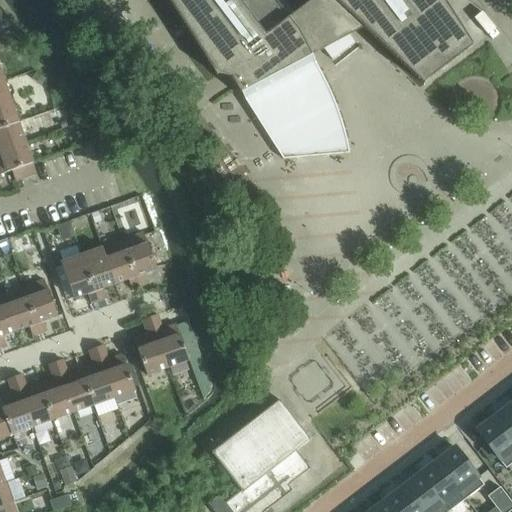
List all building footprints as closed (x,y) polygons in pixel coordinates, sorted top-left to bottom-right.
[(341,120),(338,111),(335,104),(333,99),(329,91),(326,84),(311,57),(323,49),(332,61),(355,44),(345,32),(357,23),(424,86),(473,48),(442,0),(167,0),(216,77),(218,76),(231,79),(283,161),(284,161),(350,155),(348,147),(346,139),(343,129),(341,120)] [(4,83),(0,83),(0,129),(18,123),(4,83)] [(18,123),(0,129),(0,152),(25,144),(18,123)] [(25,144),(0,152),(0,176),(12,172),(22,169),(33,165),(25,144)] [(33,165),(22,169),(26,179),(36,175),(33,165)] [(22,169),(12,172),(15,182),(26,179),(22,169)] [(69,222),(56,227),(61,242),(75,237),(69,222)] [(144,234),(122,242),(139,288),(146,286),(143,276),(157,271),(144,234)] [(122,242),(102,249),(115,286),(128,281),(132,291),(139,288),(122,242)] [(102,249),(82,256),(98,303),(105,300),(102,290),(115,286),(102,249)] [(61,264),(65,275),(74,300),(88,296),(91,305),(98,303),(82,256),(61,264)] [(44,281),(23,289),(40,335),(47,333),(43,323),(57,318),(44,281)] [(23,289),(3,296),(16,333),(29,328),(33,338),(40,335),(23,289)] [(3,296),(0,297),(0,349),(6,347),(3,337),(16,333),(3,296)] [(142,321),(145,329),(160,323),(157,316),(142,321)] [(148,336),(134,341),(147,377),(168,369),(155,333),(162,331),(160,323),(145,329),(148,336)] [(162,331),(155,333),(168,369),(189,362),(176,326),(162,331)] [(89,352),(91,359),(106,354),(103,347),(89,352)] [(94,366),(81,371),(94,407),(114,400),(101,364),(108,361),(106,354),(91,359),(94,366)] [(108,361),(101,364),(114,400),(135,392),(122,356),(108,361)] [(48,366),(51,374),(65,368),(62,361),(48,366)] [(51,374),(53,381),(40,385),(53,422),(73,414),(61,378),(68,376),(65,368),(51,374)] [(81,371),(68,376),(61,378),(73,414),(94,407),(81,371)] [(7,381),(10,388),(24,383),(22,376),(7,381)] [(13,395),(0,399),(0,401),(12,436),(33,429),(20,393),(27,390),(24,383),(10,388),(13,395)] [(40,385),(27,390),(20,393),(33,429),(53,422),(40,385)] [(0,401),(0,440),(12,436),(0,401)] [(218,498),(208,506),(212,511),(265,511),(291,493),(288,488),(309,471),(296,453),(310,442),(309,441),(279,402),(268,410),(267,411),(211,454),(240,493),(224,505),(218,498)] [(511,404),(511,405),(495,418),(511,439),(511,404)] [(511,439),(495,418),(477,432),(506,469),(511,464),(511,439)] [(454,449),(436,462),(466,500),(484,486),(454,449)] [(436,462),(419,475),(447,511),(450,511),(466,500),(436,462)] [(34,467),(26,470),(29,478),(36,475),(34,467)] [(70,469),(59,473),(64,487),(75,483),(70,469)] [(37,476),(33,478),(38,491),(48,488),(43,474),(37,476)] [(447,511),(419,475),(402,489),(420,511),(447,511)] [(6,484),(0,485),(0,508),(13,504),(6,484)] [(420,511),(402,489),(385,502),(393,511),(420,511)] [(511,504),(500,489),(488,498),(498,511),(510,511),(511,511),(511,504)] [(53,502),(52,502),(55,511),(56,511),(59,511),(60,511),(72,506),(68,496),(53,502)] [(393,511),(385,502),(371,511),(393,511)]
